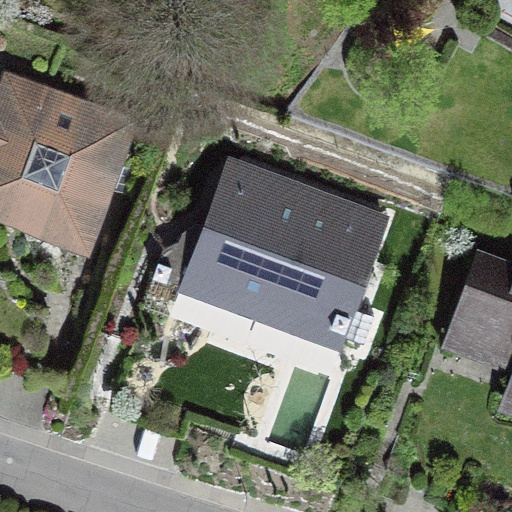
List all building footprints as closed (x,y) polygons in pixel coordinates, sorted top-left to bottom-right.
[(0,206),(71,232),(86,226),(122,128),(120,122),(18,84),(8,88),(0,110),(0,206)] [(256,310),(327,336),(332,323),(344,327),(349,313),(346,312),(381,218),(312,193),(305,212),(297,209),(298,204),(297,198),(294,193),(289,189),(281,188),(274,190),(270,193),(267,198),(226,183),(210,227),(207,226),(196,255),(227,266),(221,282),(261,296),(256,310)] [(511,267),(478,255),(447,339),(488,355),(497,331),(511,336),(511,379),(511,382),(473,368),(429,485),(467,499),(505,397),(511,399),(511,267)] [(22,282),(0,274),(0,354),(27,364),(48,308),(16,296),(22,282)] [(215,351),(140,323),(115,389),(191,417),(215,351)]
